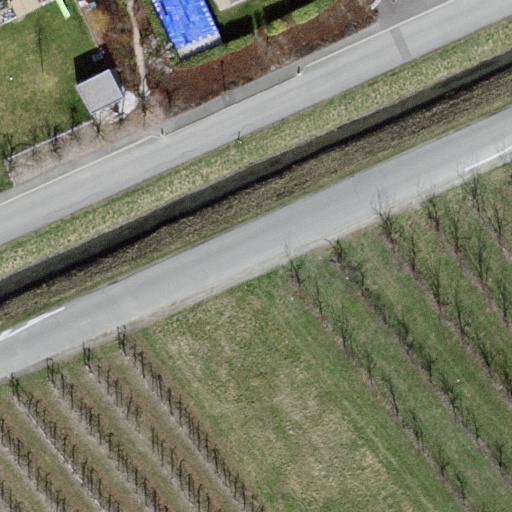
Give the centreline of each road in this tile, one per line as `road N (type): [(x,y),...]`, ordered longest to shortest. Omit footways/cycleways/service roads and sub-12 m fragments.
road 1 (unclassified): [(511,137),(0,361)]
road 2 (residential): [(0,223),(490,0)]
